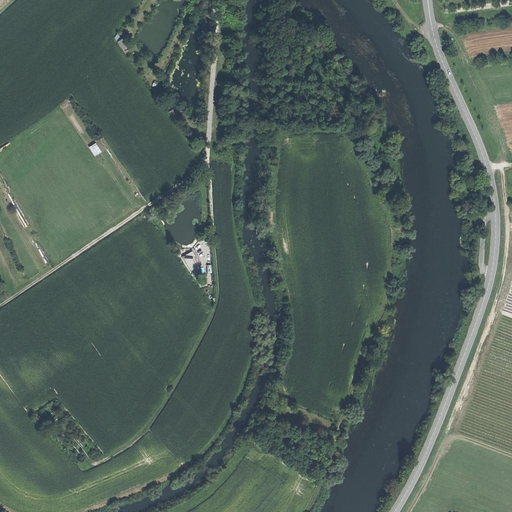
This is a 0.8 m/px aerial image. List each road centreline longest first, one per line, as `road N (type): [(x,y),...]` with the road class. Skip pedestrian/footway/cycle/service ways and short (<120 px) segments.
road 1 (secondary): [(394,511),(449,393),(487,289),(496,235),(487,166),(444,69),(427,0)]
road 2 (track): [(205,0),(217,17),(206,160),(0,305)]
road 3 (track): [(304,511),(360,372),(391,266),(395,232),(350,135)]
road 4 (track): [(206,160),(215,310),(144,431),(101,460)]
